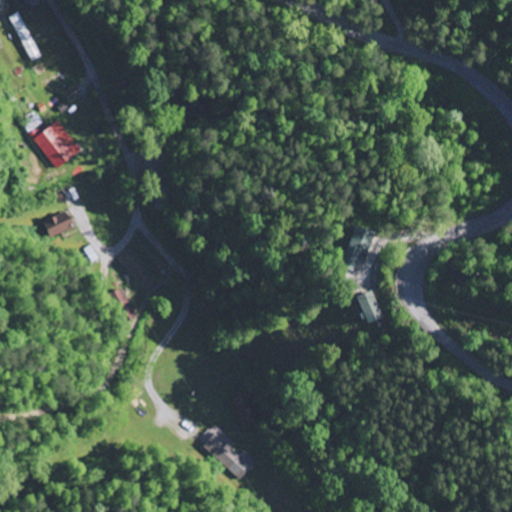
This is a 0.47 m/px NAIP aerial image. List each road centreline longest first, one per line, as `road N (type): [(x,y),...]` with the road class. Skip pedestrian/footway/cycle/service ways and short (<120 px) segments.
road 1 (residential): [(302,0),(464,68),(511,109),(511,216),(434,251),(419,289),(432,325),(511,382)]
road 2 (residential): [(49,0),(118,137),(143,227),(202,291),(265,423),(348,511)]
